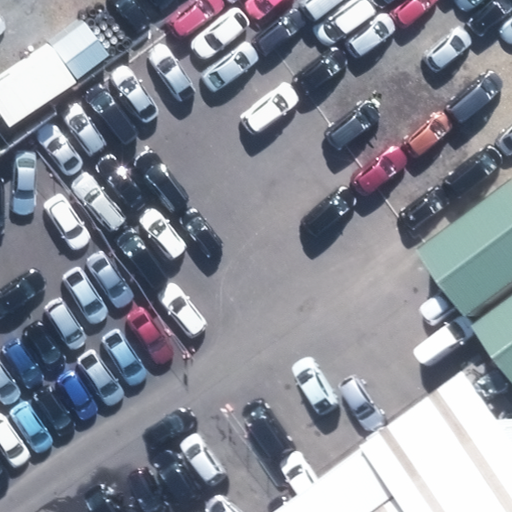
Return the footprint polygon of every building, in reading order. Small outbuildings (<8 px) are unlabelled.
[(258,0),(281,30),(319,0),(258,0)] [(426,221),(468,188),(455,173),(511,127),(511,82),(455,10),(335,105),(426,221)] [(198,53),(212,42),(194,19),(33,140),(77,200),(225,89),(198,53)] [(493,316),(511,302),(511,187),(439,240),(493,316)] [(511,302),(493,316),(511,343),(511,302)] [(511,511),(511,391),(490,362),(286,511),(511,511)]
